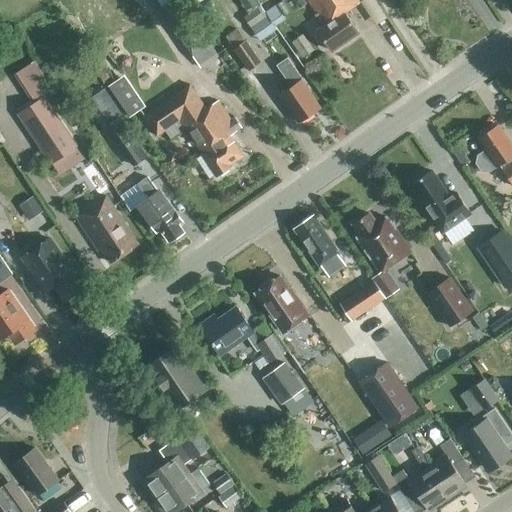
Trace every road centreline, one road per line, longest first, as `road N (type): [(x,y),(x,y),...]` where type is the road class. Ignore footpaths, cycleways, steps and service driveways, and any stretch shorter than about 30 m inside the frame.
road 1 (tertiary): [(72,348),(511,43)]
road 2 (residential): [(122,511),(100,482),(100,407),(72,348)]
